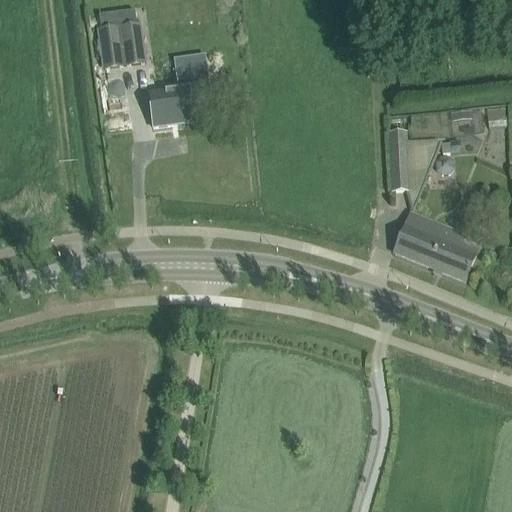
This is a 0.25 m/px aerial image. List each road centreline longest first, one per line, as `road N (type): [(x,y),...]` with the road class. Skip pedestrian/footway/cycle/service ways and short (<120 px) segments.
road 1 (track): [(47,0),(79,272)]
road 2 (unclassified): [(168,511),(203,274)]
road 3 (secondary): [(511,350),(309,279)]
road 4 (secondary): [(204,257),(139,258),(79,272)]
road 5 (secondary): [(79,272),(99,279),(203,274)]
